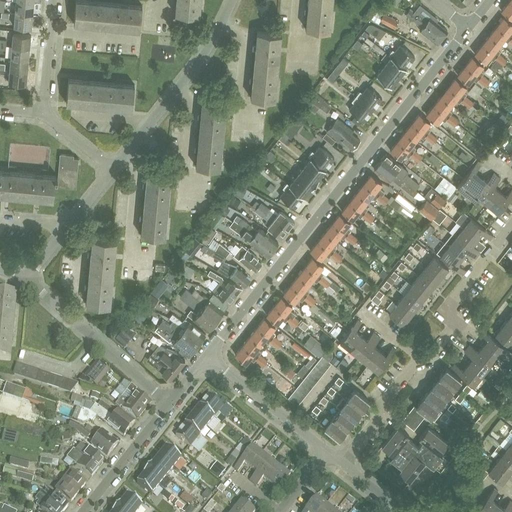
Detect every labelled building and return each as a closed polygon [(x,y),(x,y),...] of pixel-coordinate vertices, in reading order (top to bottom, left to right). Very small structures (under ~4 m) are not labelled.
[(92,0),(76,0),(74,24),(90,25),(107,27),(109,1),(92,0)] [(200,16),(201,0),(176,0),(175,14),(200,16)] [(331,30),(333,0),(308,0),(307,12),(306,28),(331,30)] [(142,4),(109,1),(107,27),(123,28),(140,30),(142,4)] [(32,16),(34,3),(16,2),(15,14),(32,16)] [(511,4),(509,2),(501,11),(511,19),(511,4)] [(377,10),(370,19),(378,23),(380,21),(395,29),(399,21),(377,10)] [(405,14),(410,18),(414,13),(409,10),(405,14)] [(420,13),(417,16),(417,17),(442,37),(447,30),(431,17),(428,20),(420,13)] [(31,28),(32,16),(15,14),(14,26),(31,28)] [(442,37),(417,17),(414,21),(422,27),(420,30),(437,44),(442,37)] [(511,22),(504,17),(497,26),(507,34),(511,38),(511,36),(511,30),(511,28),(511,22)] [(497,26),(489,35),(500,44),(504,39),(508,42),(509,40),(511,38),(507,34),(497,26)] [(255,48),(254,64),(279,66),(282,33),(257,31),(255,48)] [(13,33),(12,46),(30,47),(31,35),(13,33)] [(497,56),(499,53),(500,51),(496,48),(500,44),(489,35),(482,44),(493,53),(497,56)] [(497,56),(493,53),(482,44),(475,53),(485,62),(489,57),(493,61),(495,58),(497,56)] [(388,55),(390,56),(391,56),(406,68),(415,57),(399,45),(395,51),(392,49),(388,55)] [(28,60),(30,47),(12,46),(11,58),(28,60)] [(496,60),(499,62),(503,57),(499,53),(497,56),(495,58),(496,60)] [(465,65),(476,73),(480,76),(482,75),(483,73),(479,69),(484,64),(473,55),(465,65)] [(390,56),(384,65),(399,77),(406,68),(391,56),(390,56)] [(507,60),(503,57),(499,62),(503,65),(507,60)] [(27,72),(28,60),(11,58),(10,70),(27,72)] [(496,60),(491,66),(497,71),(503,65),(499,62),(496,60)] [(276,99),(279,66),(254,64),(253,80),(251,97),(276,99)] [(399,77),(384,65),(376,75),(391,86),(399,77)] [(480,76),(476,73),(465,65),(458,74),(468,83),(472,78),(476,82),(478,80),(480,76)] [(27,72),(10,70),(9,83),(26,84),(27,72)] [(478,80),(482,83),(486,78),(482,75),(480,76),(478,80)] [(463,98),(465,96),(467,94),(462,90),(466,85),(456,77),(448,86),(459,95),(463,98)] [(102,81),(69,78),(67,103),(83,104),(100,106),(102,81)] [(490,81),(486,78),(482,83),(486,86),(490,81)] [(135,84),(102,81),(100,106),(115,107),(133,109),(135,84)] [(473,98),(480,89),(473,83),(466,92),(473,98)] [(360,91),(355,96),(373,110),(382,98),(367,86),(362,92),(360,91)] [(463,98),(459,95),(448,86),(441,95),(451,104),(455,99),(459,103),(461,100),(463,98)] [(323,101),(324,100),(313,93),(304,105),(315,112),(319,106),(327,112),(330,108),(323,101)] [(448,108),(451,104),(441,95),(433,105),(444,113),(448,117),(450,114),(452,112),(448,108)] [(364,121),(373,110),(355,96),(351,101),(354,103),(349,109),(364,121)] [(473,102),(468,99),(465,103),(469,107),(471,105),(473,102)] [(226,121),(227,102),(202,100),(201,116),(199,133),(224,135),(226,121)] [(448,117),(444,113),(433,105),(426,114),(436,122),(440,118),(445,121),(446,119),(448,117)] [(420,113),(412,123),(423,131),(427,134),(429,132),(430,129),(427,126),(431,122),(420,113)] [(502,114),(497,120),(503,125),(508,119),(502,114)] [(459,121),(454,117),(450,122),(455,126),(457,123),(459,121)] [(347,142),(354,148),(360,140),(351,133),(353,130),(337,118),(327,131),(345,145),(347,142)] [(412,123),(405,132),(416,140),(419,136),(423,139),(425,137),(427,134),(423,131),(412,123)] [(405,132),(398,141),(408,149),(412,152),(414,150),(416,147),(412,145),(416,140),(405,132)] [(427,134),(425,137),(426,138),(429,140),(433,135),(429,132),(427,134)] [(221,168),(224,135),(199,133),(198,150),(196,166),(221,168)] [(499,139),(503,143),(507,138),(503,134),(499,139)] [(433,135),(429,140),(433,143),(435,141),(437,138),(433,135)] [(398,141),(390,150),(401,159),(404,154),(408,157),(410,155),(412,152),(408,149),(398,141)] [(310,158),(325,170),(334,158),(319,146),(314,152),(312,150),(307,156),(310,158)] [(412,152),(410,155),(414,158),(418,153),(416,151),(414,150),(412,152)] [(58,175),(56,175),(55,186),(77,188),(80,158),(74,157),(74,154),(60,153),(58,175)] [(418,153),(414,158),(419,161),(420,159),(423,156),(418,153)] [(400,166),(387,155),(386,155),(380,162),(404,181),(415,189),(419,184),(399,168),(400,166)] [(318,178),(325,170),(310,158),(303,166),(318,178)] [(475,172),(482,163),(478,160),(457,186),(467,194),(470,190),(481,176),(475,172)] [(415,189),(404,181),(380,162),(375,169),(389,180),(391,178),(413,196),(417,191),(415,189)] [(318,178),(303,166),(296,175),(311,187),(311,188),(319,178),(318,178)] [(144,202),(169,204),(172,171),(147,168),(145,185),(144,202)] [(0,194),(4,195),(21,197),(23,172),(0,169),(0,194)] [(21,197),(34,198),(37,198),(54,200),(55,186),(56,175),(23,172),(21,197)] [(481,176),(470,190),(467,194),(476,202),(479,198),(497,176),(494,173),(487,181),(481,176)] [(372,174),(364,183),(375,191),(379,194),(380,192),(383,194),(385,192),(378,187),(382,182),(372,174)] [(289,184),(304,196),(311,188),(311,187),(296,175),(289,184)] [(479,198),(489,205),(500,191),(494,187),(501,179),(497,176),(479,198)] [(289,184),(287,182),(282,188),(285,190),(280,196),(295,208),(304,196),(289,184)] [(266,188),(271,192),(276,187),(270,183),(266,188)] [(364,183),(357,192),(367,201),(371,197),(374,200),(376,198),(379,194),(375,191),(364,183)] [(239,187),(235,194),(242,198),(246,191),(239,187)] [(431,187),(425,195),(438,206),(445,198),(431,187)] [(500,191),(489,205),(498,213),(511,196),(511,188),(506,196),(500,191)] [(357,192),(349,202),(360,210),(364,213),(365,211),(367,208),(364,205),(367,201),(357,192)] [(379,194),(376,198),(381,201),(384,196),(383,194),(380,192),(379,194)] [(453,192),(447,199),(452,203),(458,196),(453,192)] [(389,199),(387,202),(407,217),(415,206),(398,193),(394,198),(391,196),(389,199)] [(230,196),(226,202),(233,206),(237,200),(230,196)] [(384,196),(381,201),(385,204),(387,202),(389,199),(384,196)] [(436,208),(425,200),(417,210),(428,218),(436,208)] [(166,237),(169,204),(144,202),(142,218),(141,235),(166,237)] [(261,202),(258,207),(288,230),(294,222),(280,210),(277,214),(261,202)] [(349,202),(342,211),(352,219),(356,215),(360,218),(361,216),(362,215),(364,213),(360,210),(349,202)] [(224,205),(219,213),(226,217),(230,209),(224,205)] [(282,238),(288,230),(258,207),(255,210),(263,217),(264,216),(268,219),(264,224),(282,238)] [(440,208),(432,218),(439,224),(447,214),(440,208)] [(207,222),(210,225),(219,213),(217,211),(207,222)] [(362,215),(361,216),(366,219),(370,214),(365,211),(364,213),(362,215)] [(340,213),(333,223),(343,231),(347,234),(349,232),(351,230),(347,227),(351,222),(340,213)] [(370,214),(366,219),(370,222),(374,217),(370,214)] [(493,235),(486,229),(471,217),(463,227),(477,238),(482,232),(490,239),(493,235)] [(238,223),(240,224),(273,249),(278,242),(260,227),(258,230),(243,219),(242,218),(238,223)] [(267,256),(273,249),(240,224),(238,223),(234,220),(229,226),(267,256)] [(333,223),(325,232),(336,240),(339,236),(343,239),(345,237),(347,234),(343,231),(333,223)] [(210,226),(201,239),(209,244),(217,230),(210,226)] [(463,227),(456,236),(478,254),(481,251),(473,244),(477,238),(463,227)] [(325,232),(318,241),(328,250),(332,253),(334,250),(336,248),(332,245),(336,240),(325,232)] [(349,232),(345,237),(349,240),(353,235),(349,232)] [(353,235),(349,240),(353,243),(357,239),(353,235)] [(456,236),(448,246),(462,257),(467,251),(475,258),(478,254),(456,236)] [(90,254),(89,271),(114,273),(117,240),(92,238),(90,254)] [(318,241),(311,250),(321,259),(325,254),(328,257),(330,255),(332,253),(328,250),(318,241)] [(412,247),(417,251),(421,246),(416,242),(412,247)] [(215,250),(226,256),(230,252),(219,243),(215,250)] [(252,267),(256,270),(262,263),(257,260),(258,258),(242,245),(233,256),(239,260),(239,259),(250,268),(252,267)] [(223,262),(226,256),(215,250),(208,246),(205,252),(223,262)] [(463,274),(466,270),(457,263),(462,257),(448,246),(440,256),(457,269),(463,274)] [(379,249),(374,254),(379,259),(384,253),(379,249)] [(185,252),(182,257),(186,260),(190,255),(185,252)] [(405,256),(409,260),(413,255),(409,252),(405,256)] [(338,253),(334,258),(339,262),(341,260),(343,257),(338,253)] [(313,256),(306,265),(317,274),(316,275),(320,278),(322,275),(324,273),(320,270),(324,265),(313,256)] [(434,256),(427,265),(441,277),(449,267),(434,256)] [(397,266),(402,270),(406,265),(401,261),(397,266)] [(225,271),(239,282),(240,281),(245,285),(250,277),(246,274),(247,272),(237,265),(235,267),(230,264),(225,271)] [(306,265),(299,275),(309,283),(312,280),(316,283),(318,280),(320,278),(316,275),(317,274),(306,265)] [(433,286),(441,277),(427,265),(419,275),(433,286)] [(382,269),(378,275),(382,277),(383,279),(387,273),(382,269)] [(223,283),(237,294),(242,288),(227,277),(225,280),(222,277),(210,270),(208,274),(219,280),(223,283)] [(111,306),(114,273),(89,271),(87,288),(86,304),(111,306)] [(390,275),(395,279),(398,274),(394,271),(390,275)] [(299,275),(291,284),(302,293),(306,296),(308,293),(309,291),(305,288),(309,283),(299,275)] [(419,275),(412,285),(426,296),(433,286),(419,275)] [(230,303),(237,294),(223,283),(219,280),(216,284),(212,289),(216,292),(230,303)] [(330,282),(328,284),(334,289),(337,291),(340,287),(331,280),(330,282)] [(365,280),(360,286),(367,292),(371,286),(365,280)] [(382,285),(387,289),(391,284),(386,280),(382,285)] [(291,284),(284,294),(294,302),(298,298),(301,301),(304,298),(306,296),(302,293),(291,284)] [(326,286),(325,288),(331,293),(334,289),(328,284),(326,286)] [(418,305),(426,296),(412,285),(404,294),(418,305)] [(375,294),(379,298),(383,294),(379,290),(375,294)] [(150,293),(144,302),(153,308),(159,299),(150,293)] [(306,296),(304,298),(308,302),(312,297),(308,293),(306,296)] [(16,296),(0,294),(0,327),(13,328),(16,296)] [(228,306),(213,294),(209,299),(205,295),(200,300),(193,294),(186,303),(194,308),(198,304),(202,308),(199,311),(214,323),(228,306)] [(375,294),(371,299),(376,303),(379,298),(375,294)] [(404,294),(397,304),(411,315),(418,305),(404,294)] [(282,296),(274,305),(285,314),(285,313),(289,317),(291,315),(293,317),(295,314),(289,309),(292,304),(282,296)] [(312,297),(308,302),(312,305),(316,300),(312,297)] [(347,303),(343,308),(349,313),(353,308),(347,303)] [(403,324),(411,315),(397,304),(389,313),(403,324)] [(274,305),(267,315),(277,323),(281,319),(285,322),(287,319),(289,317),(285,313),(285,314),(274,305)] [(132,315),(139,320),(145,311),(138,306),(132,315)] [(336,322),(334,321),(319,308),(316,311),(326,319),(325,321),(332,326),(336,322)] [(214,323),(199,311),(196,315),(191,311),(188,315),(208,331),(214,323)] [(184,328),(200,340),(205,334),(190,321),(185,318),(182,321),(172,314),(169,317),(176,323),(178,324),(179,323),(184,328)] [(511,316),(510,315),(503,324),(511,330),(511,316)] [(265,317),(258,326),(268,334),(268,335),(272,338),(274,336),(275,334),(272,330),(275,326),(265,317)] [(355,330),(362,322),(358,319),(340,341),(350,349),(361,335),(355,330)] [(158,326),(164,331),(167,328),(171,332),(177,337),(178,336),(194,349),(200,340),(184,328),(179,323),(178,324),(176,323),(172,327),(163,320),(158,326)] [(299,321),(297,324),(303,329),(307,324),(302,320),(300,322),(299,321)] [(511,341),(510,340),(511,337),(511,330),(503,324),(495,334),(511,347),(511,341)] [(342,328),(338,325),(331,334),(335,337),(342,328)] [(258,326),(250,335),(261,344),(264,340),(268,343),(270,341),(272,338),(268,335),(268,334),(258,326)] [(12,344),(13,328),(0,327),(0,360),(10,361),(12,344)] [(172,343),(188,356),(194,349),(178,336),(177,337),(171,332),(167,328),(164,331),(175,340),(172,343)] [(483,345),(497,356),(505,346),(483,328),(479,332),(488,339),(483,345)] [(324,331),(320,337),(326,343),(331,337),(324,331)] [(359,357),(377,334),(373,331),(367,340),(361,335),(350,349),(359,357)] [(124,349),(132,340),(123,332),(115,340),(124,349)] [(359,357),(369,364),(380,350),(374,345),(380,337),(377,334),(359,357)] [(250,335),(243,345),(253,353),(257,356),(259,354),(261,352),(257,348),(261,344),(250,335)] [(319,356),(325,349),(310,336),(304,344),(319,356)] [(307,358),(308,357),(310,354),(294,341),(291,345),(307,358)] [(490,365),(497,356),(483,345),(478,350),(470,344),(467,347),(490,365)] [(154,350),(160,355),(153,365),(162,373),(169,379),(185,359),(177,355),(177,353),(158,345),(154,350)] [(243,345),(235,354),(246,363),(250,358),(253,361),(255,359),(257,356),(253,353),(243,345)] [(380,350),(369,364),(379,372),(396,350),(392,346),(386,355),(380,350)] [(482,375),(490,365),(467,347),(464,351),(473,358),(468,363),(482,375)] [(257,356),(255,359),(259,362),(263,357),(259,354),(257,356)] [(323,355),(319,360),(328,367),(332,362),(323,355)] [(335,356),(331,361),(336,365),(340,360),(335,356)] [(263,357),(259,362),(263,365),(267,360),(263,357)] [(342,370),(348,363),(342,359),(337,366),(342,370)] [(324,372),(328,367),(319,360),(315,365),(324,372)] [(84,377),(96,387),(109,372),(97,362),(84,377)] [(16,363),(12,374),(18,376),(22,365),(16,363)] [(482,375),(468,363),(463,369),(455,363),(452,367),(474,385),(482,375)] [(304,364),(297,373),(301,377),(309,368),(304,364)] [(22,365),(18,376),(24,378),(28,367),(22,365)] [(315,365),(311,369),(320,377),(324,372),(315,365)] [(288,366),(283,372),(291,378),(296,372),(288,366)] [(30,380),(33,369),(28,367),(24,378),(30,380)] [(447,368),(439,377),(453,389),(461,379),(447,368)] [(39,371),(33,369),(30,380),(36,382),(39,371)] [(316,382),(320,377),(311,369),(307,374),(316,382)] [(41,384),(45,373),(39,371),(36,382),(41,384)] [(47,386),(51,375),(45,373),(41,384),(47,386)] [(307,374),(304,379),(313,387),(316,382),(307,374)] [(47,386),(53,388),(57,376),(51,375),(47,386)] [(57,376),(53,388),(59,390),(63,378),(57,376)] [(339,376),(335,381),(340,385),(344,380),(339,376)] [(446,398),(453,389),(439,377),(431,387),(446,398)] [(63,378),(59,390),(65,392),(69,380),(63,378)] [(309,391),(313,387),(304,379),(300,384),(309,391)] [(65,392),(70,393),(78,383),(69,380),(65,392)] [(6,384),(2,394),(16,399),(31,404),(32,400),(34,394),(25,391),(6,384)] [(300,384),(296,388),(305,396),(309,391),(300,384)] [(467,392),(471,388),(466,384),(462,389),(467,392)] [(132,396),(129,400),(143,412),(150,404),(135,392),(137,390),(131,385),(126,391),(132,396)] [(336,390),(331,386),(327,391),(332,395),(336,390)] [(431,387),(424,397),(438,408),(446,398),(431,387)] [(301,401),(305,396),(296,388),(292,393),(301,401)] [(362,410),(370,401),(355,389),(348,399),(362,410)] [(92,392),(90,398),(98,401),(100,395),(92,392)] [(292,393),(288,398),(298,405),(301,401),(292,393)] [(459,393),(455,398),(460,401),(463,397),(459,393)] [(214,419),(213,419),(216,421),(220,415),(218,413),(223,407),(208,395),(199,407),(214,419)] [(324,395),(320,400),(325,404),(329,399),(324,395)] [(137,420),(143,412),(129,400),(121,397),(115,405),(119,408),(120,407),(137,420)] [(354,420),(362,410),(348,399),(347,400),(343,397),(336,405),(340,408),(354,420)] [(442,411),(438,408),(424,397),(416,406),(427,415),(434,420),(442,411)] [(74,402),(73,406),(89,412),(93,405),(81,401),(80,404),(74,402)] [(110,415),(129,430),(134,423),(119,410),(116,413),(101,402),(98,406),(110,415)] [(451,403),(443,413),(448,417),(455,407),(451,403)] [(123,437),(129,430),(110,415),(98,406),(95,404),(89,412),(96,416),(107,425),(114,430),(123,437)] [(321,409),(316,405),(312,410),(317,414),(321,409)] [(415,405),(402,421),(414,430),(427,415),(416,406),(415,405)] [(192,415),(206,427),(213,419),(214,419),(199,407),(192,415)] [(333,418),(347,429),(354,420),(340,408),(333,418)] [(444,421),(448,417),(443,413),(439,417),(444,421)] [(192,415),(184,424),(199,436),(206,427),(192,415)] [(339,439),(347,429),(333,418),(325,427),(339,439)] [(500,419),(492,428),(497,432),(504,422),(500,419)] [(76,431),(80,426),(71,421),(68,426),(76,431)] [(199,436),(184,424),(175,436),(190,448),(195,442),(197,443),(202,438),(199,436)] [(76,431),(81,434),(85,429),(80,426),(76,431)] [(93,436),(112,450),(118,443),(112,439),(102,431),(99,435),(87,426),(85,429),(81,434),(87,439),(90,435),(92,436),(93,436)] [(426,461),(434,468),(443,456),(439,453),(448,442),(429,426),(419,438),(423,441),(418,447),(407,438),(409,435),(398,426),(382,446),(393,455),(390,459),(402,468),(399,471),(410,480),(426,461)] [(0,434),(0,441),(14,445),(17,433),(1,429),(0,434)] [(106,458),(112,450),(93,436),(92,436),(90,435),(87,439),(89,441),(90,440),(93,442),(91,445),(106,458)] [(497,446),(511,458),(511,443),(507,449),(500,443),(491,436),(488,440),(497,446)] [(244,464),(250,468),(261,454),(252,446),(234,469),(238,472),(244,464)] [(501,455),(496,461),(511,473),(511,470),(511,458),(497,446),(494,450),(501,455)] [(159,456),(174,468),(181,459),(166,447),(159,456)] [(89,449),(83,457),(98,469),(104,461),(89,449)] [(270,461),(261,454),(250,468),(256,473),(250,481),(253,484),(270,461)] [(152,465),(167,477),(174,468),(159,456),(152,464),(152,465)] [(28,463),(12,459),(6,457),(4,463),(10,465),(26,470),(28,463)] [(92,476),(98,469),(83,457),(77,465),(92,476)] [(58,461),(40,458),(40,464),(57,466),(58,461)] [(263,479),(269,483),(280,469),(272,463),(271,462),(270,461),(253,484),(256,487),(263,479)] [(485,462),(482,466),(489,472),(503,483),(511,473),(496,461),(491,468),(485,462)] [(216,462),(209,471),(219,479),(226,470),(216,462)] [(143,474),(144,475),(144,474),(159,486),(167,477),(152,465),(152,464),(151,464),(143,474)] [(480,465),(476,469),(486,477),(489,472),(482,466),(480,465)] [(34,474),(4,466),(2,474),(32,482),(34,474)] [(272,499),(290,477),(280,469),(269,483),(275,488),(269,496),(272,499)] [(486,477),(476,469),(472,474),(482,482),(486,477)] [(78,494),(86,484),(71,472),(63,482),(78,494)] [(144,474),(144,475),(136,483),(151,495),(159,486),(144,474)] [(478,487),(482,482),(472,474),(468,479),(478,487)] [(468,479),(465,484),(474,491),(478,487),(468,479)] [(78,494),(63,482),(56,491),(71,503),(78,494)] [(465,484),(461,489),(470,496),(474,491),(465,484)] [(226,489),(220,485),(216,490),(222,494),(226,489)] [(477,509),(477,510),(479,511),(491,511),(498,504),(492,499),(499,491),(495,488),(477,509)] [(38,495),(47,502),(59,511),(63,511),(68,507),(46,489),(43,492),(41,491),(38,495)] [(467,501),(470,496),(461,489),(457,493),(467,501)] [(184,493),(180,499),(186,503),(190,497),(184,493)] [(59,511),(47,502),(38,495),(35,499),(38,501),(35,505),(44,511),(59,511)] [(119,504),(129,511),(137,511),(142,507),(127,495),(120,504),(119,504)] [(319,511),(326,505),(316,497),(303,511),(319,511)] [(498,504),(491,511),(506,511),(511,505),(511,501),(511,500),(504,509),(498,504)] [(207,506),(212,510),(216,505),(211,501),(207,506)] [(254,511),(241,501),(233,511),(234,511),(254,511)] [(178,502),(175,506),(182,511),(185,508),(178,502)] [(129,511),(119,504),(120,504),(119,503),(112,511),(129,511)]
